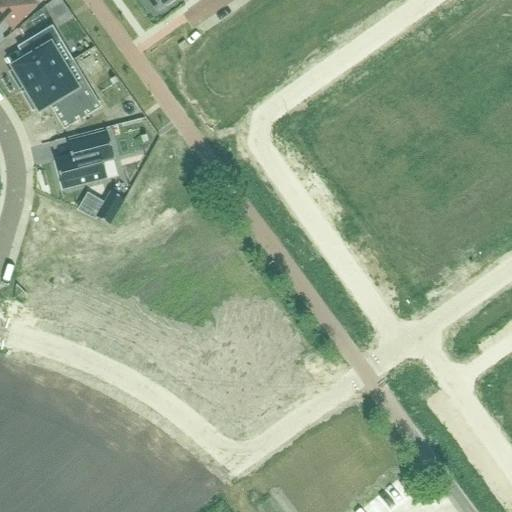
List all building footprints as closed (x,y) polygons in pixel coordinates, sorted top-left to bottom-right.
[(29,0),(0,0),(0,22),(2,21),(10,29),(15,24),(34,5),(29,0)] [(53,0),(47,6),(50,11),(62,5),(58,0),(53,0)] [(148,0),(156,10),(164,4),(166,8),(176,0),(148,0)] [(511,9),(505,0),(494,0),(482,9),(504,40),(511,34),(511,9)] [(466,20),(462,23),(481,49),(471,56),(485,75),(496,68),(494,65),(511,52),(511,51),(510,48),(504,40),(482,9),(479,11),(477,7),(463,17),(466,20)] [(72,61),(51,27),(24,43),(32,55),(11,67),(13,71),(9,74),(19,89),(23,87),(25,90),(72,61)] [(429,47),(409,61),(431,92),(450,78),(461,93),(471,86),(457,66),(447,73),(429,47)] [(393,72),(389,74),(408,101),(398,107),(412,127),(423,119),(413,105),(431,92),(409,61),(406,63),(404,59),(390,69),(393,72)] [(63,129),(100,108),(72,61),(25,90),(26,93),(23,95),(32,111),(35,108),(38,112),(51,104),(57,114),(55,115),(63,129)] [(355,98),(336,112),(358,144),(377,130),(387,144),(397,137),(384,118),(374,125),(355,98)] [(319,124),(316,126),(335,152),(322,162),(335,181),(350,171),(345,165),(364,152),(358,144),(336,112),(333,114),(331,111),(317,121),(319,124)] [(505,122),(498,127),(505,137),(511,132),(505,122)] [(106,133),(80,140),(66,143),(70,158),(54,162),(61,190),(105,179),(101,162),(113,159),(106,133)] [(442,167),(435,172),(442,181),(448,177),(442,167)] [(504,173),(494,181),(508,200),(511,197),(511,173),(507,177),(504,173)] [(486,192),(468,205),(491,236),(509,223),(498,207),(508,200),(494,181),(483,188),(486,192)] [(413,187),(406,192),(413,202),(420,197),(413,187)] [(406,192),(400,197),(407,206),(413,202),(406,192)] [(103,204),(95,218),(96,218),(109,226),(124,201),(110,193),(103,204)] [(468,205),(450,217),(473,249),(491,236),(468,205)] [(450,217),(433,230),(456,262),(457,262),(456,261),(473,249),(450,217)] [(433,230),(415,242),(438,275),(456,262),(433,230)] [(130,274),(145,245),(128,237),(100,293),(110,298),(111,297),(116,299),(109,314),(132,326),(152,285),(130,274)] [(29,247),(21,272),(37,277),(36,281),(52,285),(53,282),(65,285),(70,269),(91,276),(99,249),(62,238),(57,256),(29,247)] [(394,251),(384,258),(398,278),(408,271),(419,287),(437,274),(438,275),(415,242),(397,255),(394,251)] [(179,299),(152,285),(132,326),(155,337),(162,323),(167,325),(167,327),(179,333),(205,281),(191,275),(179,299)] [(228,313),(236,303),(223,294),(189,340),(200,348),(201,347),(205,350),(196,363),(216,379),(244,343),(252,331),(228,313)] [(271,364),(244,343),(216,379),(237,395),(247,382),(251,385),(250,386),(260,393),(303,362),(293,348),(271,364)] [(511,382),(511,383),(494,395),(511,421),(511,382)]
